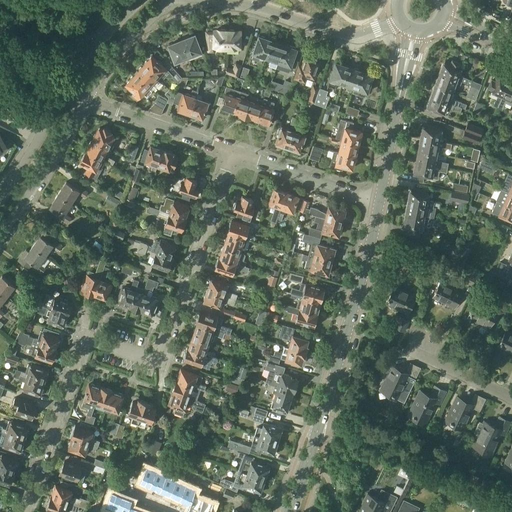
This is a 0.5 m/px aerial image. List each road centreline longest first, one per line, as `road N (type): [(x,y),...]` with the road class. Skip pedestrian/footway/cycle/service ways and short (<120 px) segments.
road 1 (residential): [(24,511),(88,337),(158,360),(230,150)]
road 2 (tertiary): [(292,511),(379,200)]
road 3 (unclassified): [(177,0),(245,4),(346,36),(403,22)]
road 4 (tertiary): [(379,200),(415,29)]
road 5 (residential): [(0,237),(84,100)]
road 6 (residential): [(379,200),(230,150)]
road 7 (residential): [(230,150),(84,100)]
road 8 (unclassified): [(84,100),(105,61),(168,0)]
road 9 (residential): [(64,89),(0,195)]
